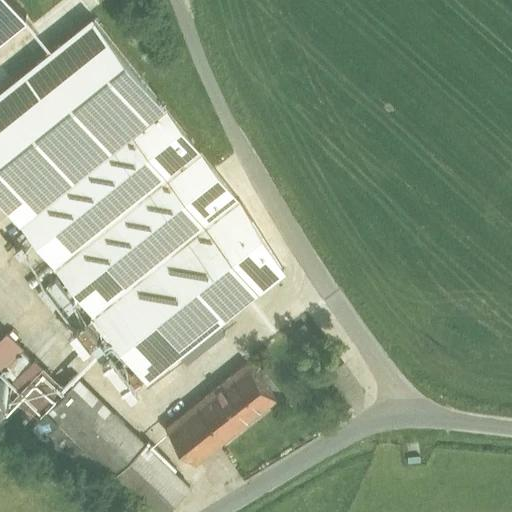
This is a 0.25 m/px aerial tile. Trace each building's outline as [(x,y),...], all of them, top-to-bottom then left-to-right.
[(0,0),(0,31),(23,14),(12,0),(0,0)] [(96,16),(0,93),(0,192),(21,219),(21,220),(148,378),(285,269),(242,201),(96,16)] [(8,334),(0,342),(0,361),(1,363),(19,345),(8,334)] [(248,361),(168,426),(197,462),(277,398),(248,361)] [(36,362),(18,380),(22,383),(26,387),(43,369),(36,362)] [(9,390),(10,385),(9,381),(6,377),(2,374),(0,373),(0,397),(3,397),(7,394),(9,390)] [(79,376),(45,411),(34,401),(27,408),(23,412),(54,444),(104,473),(110,466),(135,491),(165,511),(166,511),(192,486),(175,470),(178,467),(150,440),(147,443),(79,376)] [(54,380),(37,398),(44,404),(61,386),(54,380)] [(26,387),(22,383),(12,392),(27,408),(34,401),(37,398),(26,387)]
